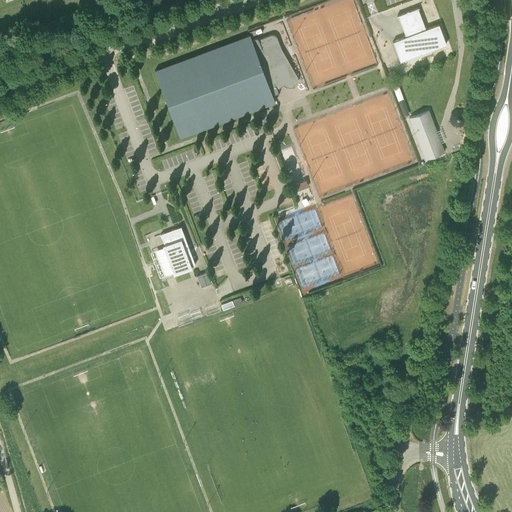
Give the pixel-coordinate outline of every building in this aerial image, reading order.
[(400,61),(446,43),(439,24),(426,29),(418,8),(418,7),(397,15),(398,16),(406,36),(393,41),(400,61)] [(273,34),(270,35),(259,39),(257,35),(257,36),(257,38),(252,40),(250,34),(155,70),(180,137),(262,107),(275,102),(273,95),(278,93),(279,95),(280,94),(277,89),(291,79),(283,57),(281,48),(277,38),(276,36),(273,34)] [(409,116),(425,159),(445,152),(438,134),(429,109),(409,116)] [(452,113),(451,119),(454,125),(462,126),(468,122),(469,116),(465,109),(458,109),(452,113)] [(175,272),(195,264),(181,226),(160,234),(175,272)] [(201,287),(212,283),(208,272),(197,276),(201,287)] [(232,300),(221,304),(223,309),(234,305),(232,300)]
